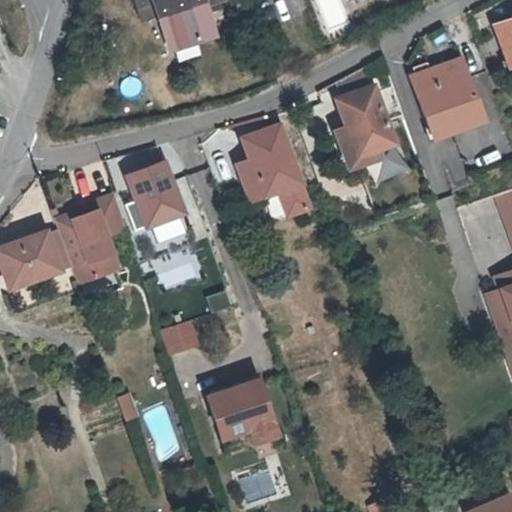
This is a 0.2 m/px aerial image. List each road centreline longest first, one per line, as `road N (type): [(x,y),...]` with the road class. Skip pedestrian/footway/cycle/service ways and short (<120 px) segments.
road 1 (residential): [(6,159),(157,134),(235,111),(459,0)]
road 2 (residential): [(6,159),(33,112),(63,7)]
